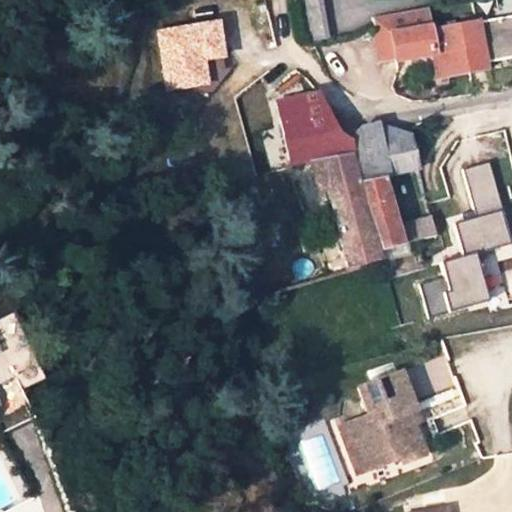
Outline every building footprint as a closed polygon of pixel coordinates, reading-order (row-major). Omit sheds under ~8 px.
[(300,0),(307,39),(323,35),(317,0),(300,0)] [(441,54),(445,74),(487,67),(486,62),(511,57),(511,17),(493,21),(493,20),(413,35),(409,13),(388,17),(395,62),(426,57),(441,54)] [(375,29),(381,65),(395,62),(388,17),(373,19),(375,29)] [(168,86),(204,80),(201,56),(223,52),(219,28),(161,37),(168,86)] [(426,57),(430,77),(445,74),(441,54),(426,57)] [(348,270),(380,261),(378,251),(349,142),(338,131),(335,131),(326,108),(314,94),(278,101),(290,160),(297,165),(309,163),(314,185),(324,184),(348,270)] [(383,177),(387,176),(375,126),(369,127),(359,129),(349,142),(378,251),(401,244),(396,226),(383,177)] [(387,176),(417,170),(409,139),(405,137),(395,134),(375,126),(387,176)] [(489,164),(462,171),(473,212),(475,219),(463,222),(453,225),(462,257),(439,263),(443,277),(418,284),(427,319),(487,303),(478,268),(487,253),(510,246),(501,213),(502,213),(489,164)] [(461,215),(463,222),(475,219),(473,212),(461,215)] [(435,235),(430,216),(396,226),(401,244),(406,243),(415,240),(435,235)] [(438,249),(435,235),(415,240),(417,251),(418,253),(438,249)] [(380,261),(408,254),(406,243),(401,244),(378,251),(380,261)] [(0,432),(31,417),(0,353),(0,432)] [(403,372),(359,387),(368,416),(339,426),(356,474),(399,459),(397,453),(417,446),(410,424),(406,414),(416,411),(403,372)] [(416,411),(406,414),(410,424),(419,421),(416,411)] [(417,446),(397,453),(399,459),(401,464),(421,457),(417,446)]
